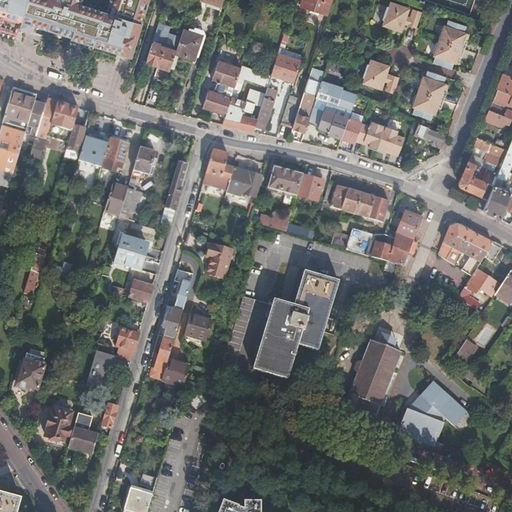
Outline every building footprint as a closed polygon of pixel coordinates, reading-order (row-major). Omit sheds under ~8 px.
[(0,0),(0,14),(20,21),(26,0),(0,0)] [(26,0),(20,21),(18,28),(31,32),(33,26),(70,38),(69,39),(131,59),(149,0),(109,0),(106,12),(80,5),(81,0),(26,0)] [(302,0),(300,6),(325,14),(329,0),(302,0)] [(189,11),(191,4),(183,2),(181,8),(189,11)] [(381,26),(394,31),(403,7),(389,2),(387,8),(386,7),(382,20),(383,21),(381,26)] [(403,7),(394,31),(400,33),(403,24),(406,17),(408,9),(403,7)] [(409,18),(406,26),(415,29),(421,13),(412,10),(409,18)] [(449,45),(457,24),(447,20),(445,26),(443,26),(442,27),(437,40),(438,40),(437,41),(449,45)] [(465,27),(457,24),(449,45),(463,50),(466,42),(463,41),(465,34),(465,33),(463,32),(465,27)] [(176,50),(175,55),(194,61),(202,37),(183,30),(176,50)] [(441,66),(449,45),(437,41),(437,42),(436,42),(432,55),(433,55),(432,57),(434,57),(432,63),(441,66)] [(164,46),(152,42),(146,62),(157,66),(164,46)] [(463,50),(449,45),(441,66),(450,70),(452,64),(455,64),(455,63),(457,57),(461,58),(463,50)] [(155,93),(161,95),(175,55),(176,50),(164,46),(157,66),(163,68),(155,93)] [(278,54),(271,75),(293,82),(300,61),(278,54)] [(235,86),(241,68),(218,60),(212,79),(214,80),(210,90),(208,89),(202,107),(225,115),(231,97),(224,95),(227,84),(235,86)] [(362,84),(374,88),(382,64),(370,60),(368,65),(366,65),(362,78),(363,78),(362,84)] [(382,64),(374,88),(381,90),(383,82),(386,74),(389,66),(382,64)] [(244,79),(267,87),(271,75),(241,66),(241,68),(235,86),(231,97),(225,115),(222,124),(237,128),(252,132),(254,126),(256,120),(241,116),(243,110),(250,112),(253,105),(258,106),(262,95),(249,90),(245,101),(237,99),(244,79)] [(434,83),(437,75),(426,71),(424,77),(422,76),(421,78),(416,90),(417,91),(417,92),(429,96),(434,83)] [(389,75),(387,83),(384,91),(393,94),(398,78),(390,75),(389,75)] [(444,77),(437,75),(434,83),(444,87),(444,85),(445,84),(442,83),(444,77)] [(511,78),(502,75),(496,89),(511,95),(511,78)] [(321,80),(319,86),(315,99),(308,118),(307,123),(317,127),(316,127),(327,131),(326,134),(341,139),(348,120),(355,98),(357,95),(342,89),(342,87),(321,80)] [(307,82),(292,129),(298,131),(303,132),(307,123),(308,118),(315,99),(319,86),(307,82)] [(444,87),(434,83),(429,96),(443,101),(445,93),(442,92),(444,87)] [(231,97),(235,86),(227,84),(224,95),(231,97)] [(277,90),(267,87),(256,120),(254,126),(264,129),(277,90)] [(23,92),(13,89),(2,123),(26,131),(36,96),(23,92)] [(511,110),(511,95),(496,89),(488,109),(503,116),(506,108),(511,110)] [(429,96),(417,92),(416,93),(411,105),(412,106),(411,107),(414,108),(412,114),(420,117),(429,96)] [(443,101),(429,96),(420,117),(430,120),(432,114),(434,115),(434,114),(437,108),(440,109),(443,101)] [(297,100),(288,98),(279,124),(288,127),(297,100)] [(53,102),(47,100),(45,107),(34,141),(29,160),(39,163),(47,138),(57,103),(53,102)] [(67,106),(57,103),(47,138),(68,144),(73,127),(78,110),(67,106)] [(45,107),(34,104),(26,131),(26,132),(31,133),(29,140),(34,141),(45,107)] [(503,116),(488,109),(484,120),(509,130),(511,122),(511,120),(511,119),(511,115),(511,110),(506,108),(503,116)] [(354,143),(354,141),(355,139),(360,124),(348,120),(341,139),(354,143)] [(368,148),(375,150),(384,126),(382,126),(382,125),(372,122),(370,122),(368,127),(363,142),(369,144),(368,146),(368,148)] [(363,142),(368,127),(361,124),(360,124),(355,139),(363,142)] [(431,145),(439,149),(444,137),(427,130),(427,128),(418,124),(414,133),(433,140),(431,145)] [(383,153),(383,152),(384,149),(390,152),(396,136),(397,131),(395,131),(396,130),(386,127),(384,126),(375,150),(383,153)] [(25,134),(1,127),(0,130),(0,185),(9,189),(25,134)] [(73,127),(68,144),(64,156),(67,157),(69,151),(77,153),(84,130),(73,127)] [(493,216),(499,220),(504,208),(510,194),(499,189),(502,180),(503,180),(511,158),(511,135),(506,150),(496,176),(487,199),(483,208),(482,210),(493,216)] [(390,152),(398,154),(404,138),(396,136),(390,152)] [(477,138),(473,146),(487,151),(490,143),(477,138)] [(107,146),(84,139),(78,161),(100,168),(101,166),(107,146)] [(111,162),(122,165),(128,145),(110,140),(105,157),(111,159),(111,162)] [(154,152),(139,148),(132,171),(150,176),(154,163),(152,162),(154,152)] [(227,190),(234,169),(225,166),(228,156),(213,151),(203,184),(218,190),(219,187),(227,190)] [(473,204),(483,208),(487,199),(496,176),(485,171),(484,173),(478,171),(480,166),(477,164),(477,162),(474,161),(473,163),(467,160),(458,184),(458,186),(473,193),(471,197),(475,199),(473,204)] [(186,164),(178,162),(168,198),(178,201),(185,175),(183,175),(186,164)] [(101,166),(100,168),(90,202),(96,204),(106,170),(107,168),(101,166)] [(296,195),(302,175),(275,166),(269,186),(296,194),(296,195)] [(241,194),(247,172),(234,169),(227,190),(227,192),(241,196),(241,194)] [(256,198),(262,177),(247,172),(241,194),(256,198)] [(322,181),(302,175),(296,195),(316,202),(322,181)] [(104,212),(119,216),(120,212),(127,189),(112,184),(104,212)] [(0,204),(4,206),(9,189),(0,185),(0,204)] [(331,207),(380,222),(387,201),(338,185),(331,207)] [(127,189),(120,212),(135,217),(142,194),(127,189)] [(48,212),(26,206),(24,213),(45,219),(46,216),(48,212)] [(413,238),(422,216),(406,208),(396,231),(389,228),(386,223),(383,230),(373,233),(352,227),(350,234),(334,230),(330,242),(402,264),(413,238)] [(257,224),(258,225),(266,227),(269,218),(260,215),(257,224)] [(12,217),(10,224),(20,227),(22,219),(12,217)] [(266,227),(285,233),(287,224),(288,223),(269,218),(266,227)] [(450,226),(439,254),(450,262),(471,275),(475,268),(484,255),(493,242),(457,223),(450,226)] [(285,233),(312,241),(314,232),(287,224),(285,233)] [(114,263),(140,271),(145,256),(142,255),(145,243),(123,236),(114,263)] [(402,264),(406,265),(416,239),(413,238),(402,264)] [(16,239),(12,255),(21,258),(26,243),(16,239)] [(494,240),(493,242),(484,255),(493,260),(502,244),(494,240)] [(205,274),(224,280),(233,251),(211,244),(206,258),(210,259),(205,274)] [(37,249),(26,284),(33,285),(37,272),(39,273),(45,252),(37,249)] [(475,268),(471,275),(457,296),(482,312),(487,305),(480,301),(479,302),(468,295),(470,291),(474,293),(479,286),(491,294),(498,282),(475,268)] [(174,308),(182,311),(193,275),(178,270),(174,281),(181,283),(174,308)] [(303,272),(293,306),(291,312),(272,306),(242,298),(224,363),(252,371),(287,381),(297,347),(317,353),(338,282),(303,272)] [(511,273),(510,272),(496,292),(511,302),(511,273)] [(135,282),(130,298),(148,304),(153,287),(135,282)] [(75,284),(64,320),(71,323),(82,286),(75,284)] [(291,312),(293,306),(274,300),(272,306),(291,312)] [(164,337),(174,340),(182,311),(174,308),(167,306),(166,310),(171,312),(171,315),(169,315),(166,324),(165,330),(166,330),(164,337)] [(185,335),(207,342),(213,322),(191,316),(185,335)] [(507,330),(511,324),(506,320),(502,327),(507,330)] [(120,358),(131,361),(139,332),(122,327),(116,347),(119,348),(116,357),(120,358)] [(162,381),(168,361),(174,340),(164,337),(157,358),(156,363),(158,363),(157,370),(153,369),(151,378),(162,381)] [(375,416),(400,352),(371,340),(363,361),(357,362),(355,369),(358,374),(346,404),(375,416)] [(109,347),(98,344),(96,351),(107,354),(109,347)] [(455,359),(465,366),(476,350),(465,344),(455,359)] [(96,351),(85,387),(104,393),(114,356),(107,354),(96,351)] [(184,387),(185,384),(190,367),(168,361),(162,381),(184,387)] [(26,389),(36,391),(43,368),(42,368),(41,363),(35,362),(32,365),(23,362),(16,387),(26,390),(26,389)] [(463,377),(472,382),(480,371),(480,370),(471,365),(463,377)] [(479,384),(485,388),(495,372),(490,369),(479,384)] [(435,447),(444,423),(441,422),(445,418),(455,426),(466,413),(455,402),(454,403),(435,386),(436,385),(432,382),(420,396),(424,399),(413,411),(408,409),(407,408),(398,432),(435,447)] [(106,405),(105,410),(100,427),(111,430),(113,423),(117,408),(106,405)] [(48,427),(45,437),(64,442),(65,437),(68,437),(70,431),(67,430),(71,415),(53,409),(50,420),(48,420),(45,421),(45,424),(46,427),(48,427)] [(73,428),(68,446),(92,454),(97,435),(73,428)] [(124,508),(138,511),(146,511),(152,496),(129,490),(124,508)] [(23,511),(18,511),(21,499),(0,492),(0,511),(23,511)] [(258,511),(257,500),(240,500),(242,508),(238,506),(238,505),(219,499),(214,511),(258,511)]
